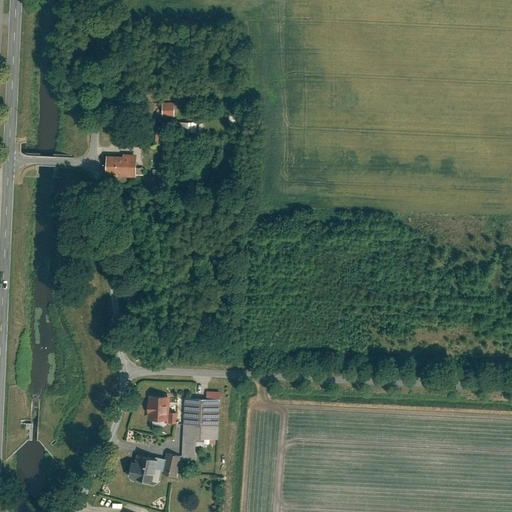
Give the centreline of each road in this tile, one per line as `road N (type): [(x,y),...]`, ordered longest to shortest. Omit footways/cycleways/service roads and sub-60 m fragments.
road 1 (unclassified): [(126,370),(511,391)]
road 2 (unclassified): [(94,162),(126,370)]
road 3 (tertiary): [(0,333),(7,157)]
road 4 (unclassified): [(103,0),(94,162)]
road 5 (tertiary): [(7,157),(15,0)]
road 6 (unclassified): [(126,370),(122,406),(78,511)]
